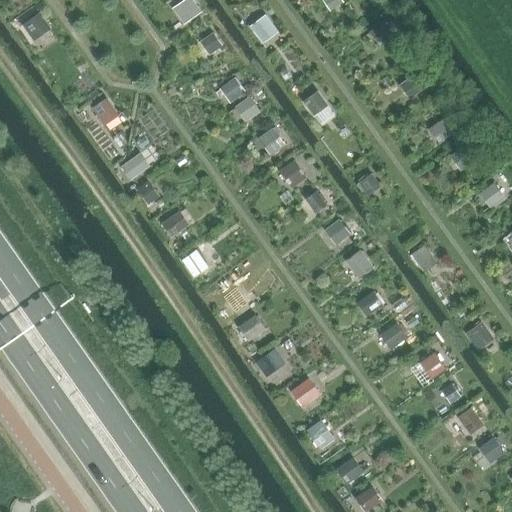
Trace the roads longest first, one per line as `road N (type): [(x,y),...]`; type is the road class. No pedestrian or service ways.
road 1 (track): [(0,61),(316,511)]
road 2 (primary): [(179,511),(0,257)]
road 3 (primary): [(0,324),(132,511)]
